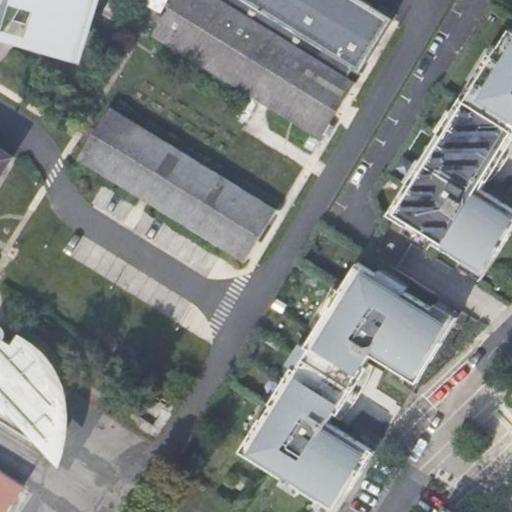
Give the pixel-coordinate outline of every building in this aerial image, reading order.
[(21,0),(29,2),(29,0),(34,0),(32,8),(44,11),(46,2),(56,5),(43,44),(79,55),(96,0),(21,0)] [(325,136),(357,82),(355,81),(361,70),(364,71),(397,18),(368,0),(179,0),(159,34),(325,136)] [(511,234),(508,232),(511,225),(511,207),(484,190),(490,181),(492,183),(497,178),(510,161),(511,157),(511,34),(503,49),(498,56),(493,53),(456,112),(460,115),(447,136),(442,133),(425,162),(419,171),(422,172),(413,186),(411,184),(391,216),(410,227),(436,244),(466,262),(483,273),(494,255),(499,258),(511,236),(511,234)] [(493,53),(498,56),(503,49),(497,46),(493,53)] [(111,106),(83,155),(249,259),(279,211),(111,106)] [(442,133),(447,136),(460,115),(456,112),(452,110),(439,131),(442,133)] [(0,148),(0,176),(13,156),(0,148)] [(421,160),(407,182),(411,184),(413,186),(422,172),(419,171),(425,162),(421,160)] [(433,249),(436,244),(410,227),(407,232),(433,249)] [(499,258),(494,255),(483,273),(466,262),(463,267),(484,281),(499,258)] [(351,493),(377,452),(331,423),(336,416),(343,421),(351,412),(363,396),(372,378),(377,367),(369,363),(374,355),(420,384),(445,343),(443,341),(454,323),(435,312),(436,310),(409,293),(408,294),(381,276),(361,263),(344,291),(346,292),(336,308),(334,307),(325,322),(309,347),(313,350),(300,371),(296,368),(273,404),(275,406),(266,420),(264,419),(258,427),(243,452),(287,478),(305,489),(321,499),(337,509),(349,491),(351,493)] [(384,270),(381,276),(408,294),(409,293),(412,287),(384,270)] [(319,318),(325,322),(334,307),(336,308),(346,292),(344,291),(339,287),(319,318)] [(440,304),(436,310),(435,312),(454,323),(443,341),(445,343),(461,318),(440,304)] [(0,420),(33,442),(36,438),(52,455),(59,443),(63,429),(65,416),(65,401),(64,393),(55,390),(54,378),(50,368),(45,358),(42,353),(34,345),(26,339),(21,336),(15,344),(7,339),(8,337),(8,335),(8,334),(8,332),(8,330),(7,329),(6,328),(5,326),(4,326),(2,325),(1,324),(0,324),(0,420)] [(290,365),(296,368),(300,371),(313,350),(309,347),(303,344),(290,365)] [(368,392),(364,410),(391,415),(395,398),(368,392)] [(253,424),(258,427),(264,419),(266,420),(275,406),(273,404),(268,401),(253,424)] [(0,472),(0,511),(3,511),(20,485),(0,472)] [(301,496),(305,489),(287,478),(283,485),(301,496)] [(337,509),(321,499),(317,506),(326,511),(339,511),(351,493),(349,491),(337,509)]
